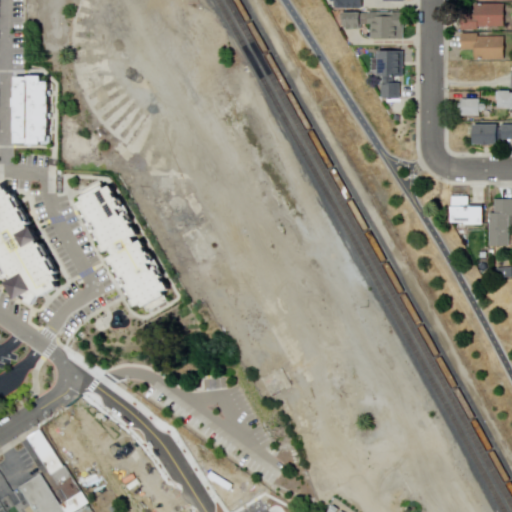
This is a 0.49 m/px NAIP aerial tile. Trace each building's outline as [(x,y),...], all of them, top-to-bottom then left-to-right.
[(337,0),(367,0),(368,10),(341,10),(341,4),(337,4),(337,0)] [(475,4),(504,4),(504,26),(480,26),(480,19),(478,19),(478,28),(462,28),(462,13),(475,13),(475,4)] [(371,14),(408,13),(408,41),(377,41),(376,25),(372,25),(371,14)] [(347,15),(366,15),(366,30),(348,30),(347,30),(347,25),(347,15)] [(462,33),(480,33),(480,36),(506,36),(506,57),(475,57),(475,48),(462,48),(462,33)] [(384,52),(407,52),(407,79),(398,79),(398,85),(405,85),(405,102),(387,102),(387,81),(384,81),(384,52)] [(467,65),(495,64),(495,70),(491,71),(491,80),(470,81),(470,77),(467,77),(467,65)] [(41,84),(41,79),(15,79),(15,146),(27,146),(27,148),(40,148),(40,145),(48,145),(48,84),(41,84)] [(496,99),(497,91),(499,91),(499,90),(511,90),(511,92),(511,107),(498,107),(499,99),(496,99)] [(460,98),(481,98),(481,115),(460,115),(460,98)] [(511,138),(499,138),(499,144),(475,144),(475,124),(501,124),(506,124),(511,124),(511,138)] [(0,187),(8,183),(10,187),(15,184),(69,281),(64,284),(67,289),(46,300),(45,299),(40,307),(25,297),(21,299),(13,284),(18,281),(0,249),(0,187)] [(76,206),(114,184),(178,297),(140,318),(76,206)] [(452,209),(452,197),(468,197),(469,208),(482,208),(482,224),(450,226),(450,209),(452,209)] [(511,247),(494,247),(494,214),(500,214),(500,200),(511,200),(511,247)] [(511,278),(501,279),(501,269),(511,269),(511,278)] [(263,381),(284,369),(295,389),(274,400),(263,381)] [(30,442),(42,433),(72,480),(62,487),(56,477),(53,479),(30,442)] [(211,511),(178,457),(155,471),(179,511),(211,511)] [(35,511),(22,491),(44,477),(64,509),(85,496),(92,506),(89,508),(82,511),(35,511)]
